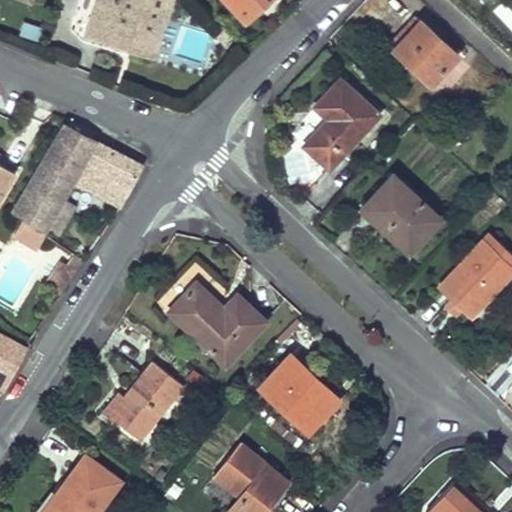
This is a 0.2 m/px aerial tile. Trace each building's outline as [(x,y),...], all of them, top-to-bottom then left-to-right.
[(97,0),(87,34),(153,55),(170,0),(97,0)] [(227,0),(245,20),(267,0),(227,0)] [(457,54),(415,16),(402,30),(407,35),(395,48),(431,83),(457,54)] [(407,35),(402,30),(389,44),(395,48),(407,35)] [(378,114),(340,78),(315,105),(329,118),(304,144),(329,167),(378,114)] [(143,165),(65,124),(13,210),(43,229),(54,209),(71,180),(81,185),(120,205),(121,206),(143,165)] [(0,162),(0,195),(15,171),(0,162)] [(441,217),(393,173),(362,207),(409,251),(441,217)] [(71,180),(54,209),(65,211),(81,185),(71,180)] [(40,230),(22,219),(14,231),(33,243),(40,230)] [(46,234),(40,230),(33,243),(39,246),(46,234)] [(511,270),(511,252),(490,232),(438,287),(451,299),(460,308),(469,316),(511,270)] [(85,258),(80,255),(72,266),(77,269),(85,258)] [(72,266),(62,261),(46,284),(61,294),(77,269),(72,266)] [(168,309),(225,363),(265,321),(237,293),(223,308),(195,281),(168,309)] [(455,314),(460,308),(451,299),(445,305),(455,314)] [(0,370),(1,371),(0,372),(0,387),(4,390),(27,349),(25,348),(0,334),(0,370)] [(308,432),(339,398),(290,352),(259,386),(308,432)] [(138,438),(182,384),(153,360),(129,390),(132,392),(113,417),(138,438)] [(113,417),(132,392),(129,390),(124,396),(117,391),(101,410),(112,418),(113,417)] [(272,511),(294,486),(238,442),(213,473),(240,495),(228,511),(229,511),(272,511)] [(95,511),(119,481),(85,455),(60,488),(64,491),(48,511),(95,511)] [(488,511),(454,479),(425,511),(426,511),(488,511)] [(48,511),(64,491),(60,488),(42,511),(48,511)]
